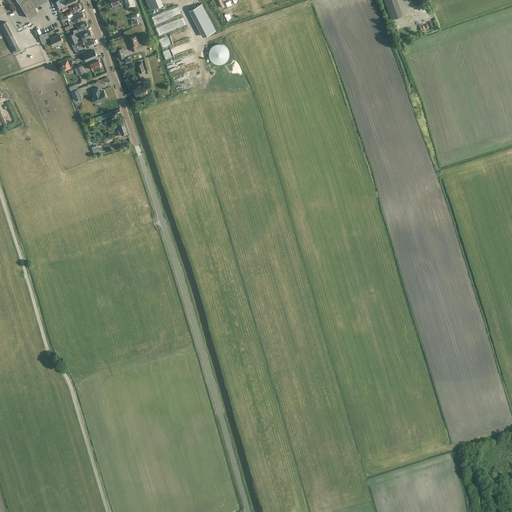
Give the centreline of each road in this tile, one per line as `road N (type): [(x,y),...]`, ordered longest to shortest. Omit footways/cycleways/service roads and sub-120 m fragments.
road 1 (tertiary): [(247,511),(159,213),(84,0)]
road 2 (track): [(107,511),(0,193)]
